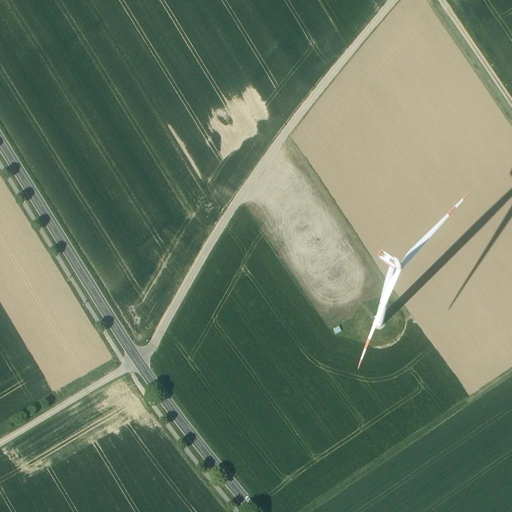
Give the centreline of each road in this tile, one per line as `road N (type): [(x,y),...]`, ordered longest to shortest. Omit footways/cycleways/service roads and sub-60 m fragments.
road 1 (track): [(0,443),(139,362),(237,200),(394,0)]
road 2 (secondary): [(255,511),(139,362),(0,138)]
road 3 (track): [(511,371),(306,511)]
road 4 (track): [(511,104),(440,0)]
